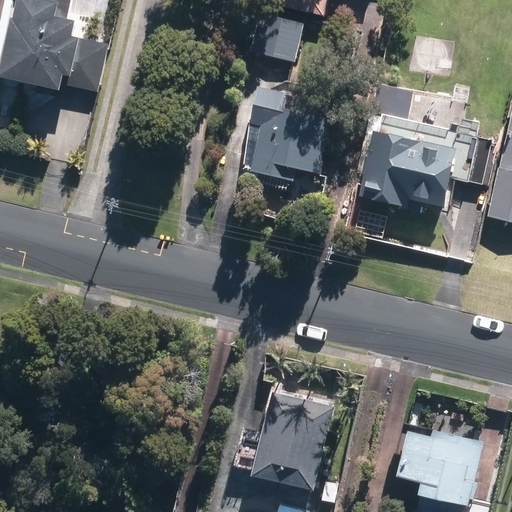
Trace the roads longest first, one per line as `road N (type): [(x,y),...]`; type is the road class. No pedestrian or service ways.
road 1 (residential): [(511,354),(0,231)]
road 2 (unknown): [(174,273),(234,0)]
road 3 (unknown): [(65,247),(124,0)]
